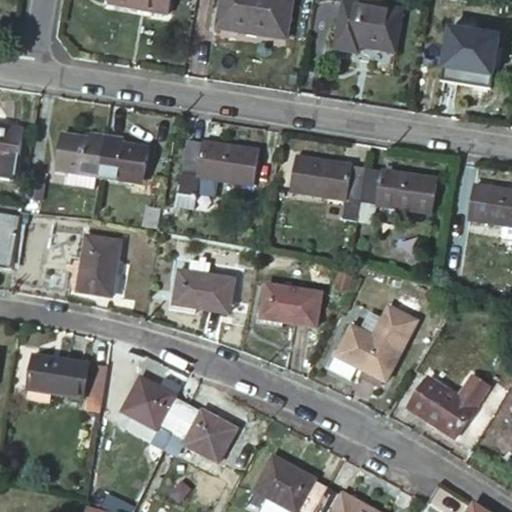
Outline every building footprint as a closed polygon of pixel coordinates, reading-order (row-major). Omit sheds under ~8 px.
[(172,0),(112,0),(111,4),(170,15),(172,0)] [(293,0),(222,0),(218,28),(287,39),(293,0)] [(404,11),(344,1),(337,49),(360,53),(361,46),(398,52),(404,11)] [(500,35),(451,27),(442,82),(492,89),(500,35)] [(21,132),(0,128),(0,181),(12,183),(21,132)] [(94,175),(98,176),(104,135),(88,133),(87,140),(60,136),(54,170),(64,171),(94,175)] [(98,176),(142,183),(146,149),(119,144),(120,138),(104,135),(98,176)] [(203,142),(186,140),(178,195),(195,198),(198,177),(223,181),(252,186),(257,148),(204,140),(203,142)] [(345,197),(361,200),(366,169),(350,166),(350,163),(295,155),(288,191),(345,200),(345,197)] [(361,200),(375,202),(375,205),(429,214),(435,178),(380,168),(379,171),(366,169),(361,200)] [(94,175),(64,171),(62,185),(91,189),(94,175)] [(220,202),(223,181),(198,177),(195,198),(220,202)] [(511,189),(474,183),(468,220),(511,226),(511,189)] [(159,207),(146,204),(143,225),(156,227),(159,207)] [(0,265),(8,267),(16,217),(0,214),(0,265)] [(118,241),(85,236),(76,290),(110,295),(118,241)] [(235,277),(181,268),(175,303),(230,311),(235,277)] [(324,290),(268,282),(262,324),(280,327),(281,319),(317,326),(324,290)] [(403,351),(352,322),(335,353),(327,367),(349,378),(356,365),(385,382),(403,351)] [(90,364),(33,354),(29,390),(85,398),(90,364)] [(101,412),(109,367),(95,365),(88,410),(101,412)] [(475,448),(493,420),(476,409),(490,387),(474,377),(460,399),(429,379),(411,408),(475,448)] [(189,405),(176,398),(183,386),(166,378),(162,387),(143,378),(124,414),(160,432),(163,426),(175,433),(189,405)] [(203,412),(189,405),(175,433),(168,447),(181,454),(186,445),(221,463),(239,428),(204,409),(203,412)] [(299,511),(301,509),(306,511),(317,511),(329,490),(316,483),(318,480),(275,455),(255,491),(293,511),(299,511)] [(317,511),(376,511),(345,494),(342,498),(329,490),(317,511)]
